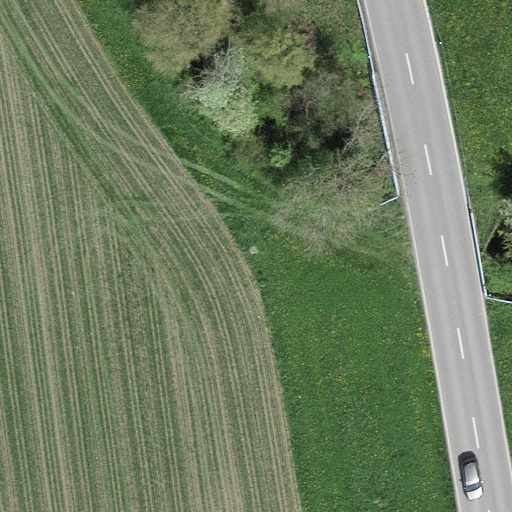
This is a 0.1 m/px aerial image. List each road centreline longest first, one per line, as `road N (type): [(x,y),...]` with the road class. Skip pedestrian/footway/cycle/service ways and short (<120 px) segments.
road 1 (tertiary): [(489,511),(393,0)]
road 2 (track): [(454,306),(246,196),(90,0)]
